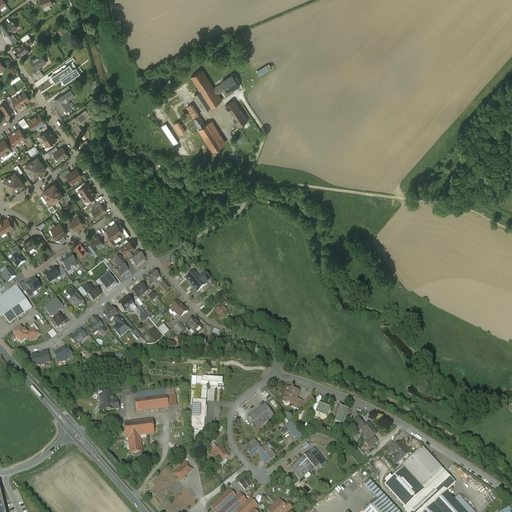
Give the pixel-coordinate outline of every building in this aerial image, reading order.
[(13,21),(8,24),(6,21),(0,25),(0,26),(6,36),(13,31),(15,29),(14,27),(16,26),(13,21)] [(13,34),(9,37),(13,43),(18,40),(13,34)] [(24,42),(15,48),(20,56),(29,50),(27,46),(33,42),(30,38),(24,42)] [(41,54),(30,61),(35,69),(46,62),(41,54)] [(267,65),(257,71),(259,75),(269,68),(267,65)] [(40,69),(34,73),(38,79),(44,75),(40,69)] [(213,87),(202,69),(191,76),(200,90),(195,94),(196,96),(205,110),(221,99),(222,99),(218,93),(214,88),(214,86),(213,87)] [(183,73),(171,81),(177,89),(189,81),(183,73)] [(232,75),(221,81),(222,83),(214,88),(218,93),(226,88),(228,91),(232,89),(232,88),(234,87),(235,88),(239,86),(239,85),(232,75)] [(68,86),(59,92),(61,95),(71,89),(68,86)] [(71,89),(61,95),(53,101),(62,114),(72,108),(67,101),(75,95),(71,89)] [(27,95),(24,91),(18,95),(24,104),(30,100),(27,95)] [(18,95),(12,98),(16,103),(19,108),(24,104),(18,95)] [(247,120),(234,99),(225,105),(239,125),(247,120)] [(8,104),(7,102),(0,106),(7,116),(13,111),(12,110),(8,104)] [(198,115),(190,103),(186,106),(193,117),(198,115)] [(75,119),(73,120),(72,119),(68,122),(78,137),(83,133),(78,125),(90,115),(86,110),(75,118),(75,119)] [(39,113),(28,121),(33,128),(38,124),(40,126),(45,122),(39,113)] [(199,115),(192,119),(197,126),(203,122),(199,115)] [(25,121),(20,124),(24,129),(29,126),(25,121)] [(185,131),(179,121),(174,124),(180,134),(185,131)] [(170,122),(164,124),(174,145),(180,142),(170,122)] [(223,144),(209,122),(205,124),(199,128),(203,135),(208,143),(208,144),(213,151),(223,144)] [(19,128),(15,131),(13,132),(13,133),(9,136),(11,139),(13,142),(13,143),(16,146),(26,138),(24,135),(22,132),(22,131),(19,128)] [(49,129),(40,136),(43,141),(54,134),(52,131),(51,131),(49,129)] [(54,134),(43,141),(47,146),(57,139),(55,137),(54,134)] [(203,135),(194,139),(197,146),(208,143),(203,135)] [(9,146),(4,140),(0,142),(0,154),(2,158),(12,151),(9,146)] [(86,140),(81,144),(85,149),(90,146),(86,140)] [(35,146),(28,151),(31,156),(38,151),(35,146)] [(62,147),(54,153),(54,155),(55,157),(57,157),(59,160),(68,154),(62,147)] [(37,157),(25,165),(33,178),(46,170),(43,165),(43,164),(41,162),(37,157)] [(23,172),(18,165),(14,167),(19,175),(23,172)] [(77,168),(67,175),(71,181),(70,183),(71,184),(72,184),(73,184),(74,184),(74,183),(74,181),(82,176),(77,168)] [(16,172),(4,180),(4,182),(12,193),(24,184),(16,172)] [(82,187),(79,190),(83,195),(92,189),(88,183),(82,187)] [(54,184),(43,191),(51,204),(63,196),(54,184)] [(92,189),(83,195),(86,201),(87,201),(90,199),(96,195),(92,189)] [(68,194),(63,197),(67,202),(71,199),(68,194)] [(242,195),(234,195),(233,204),(241,204),(242,195)] [(95,208),(91,210),(96,217),(105,210),(101,204),(100,204),(95,208)] [(52,205),(47,208),(51,213),(56,210),(52,205)] [(58,212),(53,215),(56,220),(58,218),(61,221),(63,220),(58,212)] [(70,222),(73,227),(75,230),(78,228),(78,229),(81,227),(81,226),(84,224),(78,216),(70,222)] [(9,220),(8,218),(4,221),(3,219),(0,220),(6,231),(13,227),(9,220)] [(13,218),(9,220),(13,227),(13,229),(18,226),(13,218)] [(70,222),(68,219),(63,222),(68,230),(73,227),(70,222)] [(60,223),(51,229),(55,234),(64,228),(60,223)] [(116,223),(106,230),(110,235),(113,239),(119,235),(120,235),(123,233),(123,232),(116,223)] [(64,228),(55,234),(58,239),(67,233),(64,228)] [(107,238),(103,233),(98,236),(103,243),(108,240),(107,238)] [(98,236),(98,235),(91,241),(97,249),(100,247),(100,246),(104,243),(103,243),(98,236)] [(110,235),(107,238),(108,240),(112,245),(116,243),(113,239),(110,235)] [(32,238),(24,243),(29,250),(37,245),(32,238)] [(130,241),(121,248),(129,258),(133,255),(132,255),(130,252),(136,248),(130,241)] [(90,254),(84,245),(77,251),(83,260),(90,254)] [(135,255),(134,257),(133,255),(129,258),(130,260),(136,267),(145,260),(139,252),(135,255)] [(18,253),(11,258),(18,268),(25,262),(18,253)] [(73,259),(70,255),(65,259),(73,269),(77,266),(76,264),(73,259)] [(120,257),(114,262),(118,267),(123,264),(125,263),(120,257)] [(73,269),(65,259),(61,262),(63,266),(67,270),(68,272),(73,269)] [(118,267),(115,270),(120,277),(124,274),(128,271),(123,264),(118,267)] [(56,271),(60,277),(61,279),(66,275),(64,272),(61,268),(56,271)] [(54,269),(44,276),(50,284),(60,277),(56,271),(54,269)] [(10,270),(2,275),(8,283),(16,278),(10,270)] [(155,271),(145,279),(151,285),(156,281),(159,283),(162,280),(155,271)] [(199,278),(194,272),(186,279),(197,292),(211,281),(205,273),(199,278)] [(107,291),(115,284),(109,276),(100,283),(107,291)] [(41,288),(35,280),(26,286),(29,290),(32,294),(33,294),(41,288)] [(171,288),(165,281),(160,285),(166,292),(171,288)] [(147,291),(141,284),(137,287),(138,287),(132,292),(131,292),(137,299),(147,291)] [(31,307),(17,287),(0,298),(0,311),(10,325),(18,319),(17,317),(31,307)] [(81,288),(78,290),(84,298),(87,295),(81,288)] [(88,294),(88,295),(94,301),(102,295),(96,288),(92,291),(88,294)] [(32,294),(29,290),(25,292),(30,299),(34,296),(33,294),(32,294)] [(74,290),(68,295),(72,300),(77,296),(78,296),(79,295),(74,290)] [(153,293),(148,297),(152,301),(157,297),(153,293)] [(78,296),(77,296),(72,300),(69,303),(76,311),(79,308),(80,310),(82,309),(83,310),(84,309),(85,309),(86,308),(86,307),(85,306),(78,296)] [(128,297),(119,304),(125,312),(134,305),(128,297)] [(59,316),(58,314),(64,309),(57,300),(44,310),(52,319),(53,318),(55,320),(59,316)] [(184,309),(178,303),(179,303),(178,302),(171,309),(176,315),(180,319),(180,320),(188,312),(185,308),(184,309)] [(229,314),(222,306),(221,307),(214,313),(220,321),(221,321),(228,315),(229,314)] [(117,315),(118,315),(115,312),(112,308),(103,315),(110,324),(111,324),(109,322),(114,318),(117,315)] [(144,322),(150,318),(152,320),(156,317),(151,310),(141,317),(144,322)] [(120,318),(117,315),(114,318),(120,325),(114,329),(121,338),(130,330),(120,318)] [(66,324),(59,316),(55,320),(51,323),(55,329),(57,327),(59,329),(62,326),(63,327),(66,325),(65,324),(66,324)] [(194,318),(187,324),(187,325),(192,330),(195,333),(201,327),(194,318)] [(99,321),(94,325),(89,329),(93,334),(93,335),(98,331),(103,336),(107,332),(102,328),(103,327),(99,321)] [(166,324),(160,329),(165,336),(171,332),(166,324)] [(185,330),(180,324),(175,328),(174,328),(179,335),(185,330)] [(33,329),(27,334),(30,337),(28,338),(31,342),(40,335),(37,332),(39,330),(34,325),(31,327),(33,329)] [(87,327),(84,329),(90,336),(93,334),(89,329),(87,327)] [(27,334),(25,330),(23,332),(21,329),(14,334),(16,338),(19,342),(19,341),(21,344),(28,338),(30,337),(27,334)] [(90,336),(84,329),(82,331),(87,337),(88,339),(90,336)] [(53,330),(48,334),(52,339),(57,335),(53,330)] [(81,330),(71,339),(76,346),(87,337),(82,331),(81,330)] [(137,333),(133,336),(138,341),(141,339),(137,333)] [(55,355),(56,357),(58,360),(56,361),(58,365),(66,363),(72,356),(69,353),(68,354),(65,349),(55,355)] [(42,356),(38,357),(38,356),(32,358),(33,362),(33,364),(34,368),(40,366),(40,367),(45,366),(45,365),(51,363),(50,360),(48,354),(42,355),(42,356)] [(192,377),(191,387),(201,388),(201,387),(202,387),(202,390),(207,390),(207,387),(214,388),(214,389),(219,389),(219,385),(223,385),(223,380),(192,377)] [(174,389),(134,394),(135,400),(167,396),(175,395),(174,389)] [(299,392),(287,389),(283,401),(294,405),(295,405),(296,400),(299,392)] [(200,400),(192,400),(190,429),(204,430),(207,391),(201,390),(200,400)] [(112,393),(102,394),(98,394),(99,395),(100,395),(102,412),(115,410),(119,409),(118,402),(114,402),(112,393)] [(175,395),(167,396),(169,408),(177,407),(175,395)] [(167,396),(135,400),(137,412),(169,408),(167,396)] [(303,402),(296,400),(295,405),(294,405),(293,408),(301,410),(303,402)] [(265,404),(249,417),(259,429),(275,416),(265,404)] [(329,408),(318,404),(318,405),(315,412),(315,413),(326,417),(329,408)] [(348,410),(340,407),(334,422),(342,425),(348,410)] [(153,420),(124,424),(126,439),(144,436),(155,435),(153,420)] [(369,424),(365,427),(360,421),(353,426),(359,432),(361,430),(369,439),(369,440),(373,437),(377,434),(369,424)] [(285,435),(291,431),(299,442),(305,437),(294,422),(282,430),(285,435)] [(144,436),(129,438),(131,454),(142,453),(141,439),(142,439),(145,439),(145,438),(144,436)] [(369,439),(365,443),(362,446),(366,451),(369,449),(370,449),(374,446),(377,443),(373,437),(369,440),(369,439)] [(266,447),(262,450),(256,442),(255,442),(252,445),(258,452),(262,457),(262,460),(266,464),(274,458),(274,455),(272,452),(270,452),(266,447)] [(392,442),(386,446),(391,451),(396,447),(392,442)] [(396,447),(391,451),(395,455),(391,458),(396,464),(409,452),(400,443),(396,447)] [(248,448),(246,450),(252,457),(256,453),(258,452),(252,445),(248,448)] [(225,451),(221,446),(213,452),(220,462),(228,456),(224,452),(225,451)] [(374,446),(370,449),(369,449),(366,451),(365,452),(368,455),(376,448),(374,446)] [(422,448),(402,466),(404,468),(407,471),(427,452),(422,448)] [(189,449),(182,455),(185,458),(192,452),(189,449)] [(324,461),(317,452),(314,449),(309,453),(319,465),(322,469),(327,465),(324,461)] [(427,452),(407,471),(421,486),(441,468),(427,452)] [(319,465),(309,453),(299,461),(308,473),(309,473),(319,465)] [(185,462),(173,473),(181,481),(193,470),(191,468),(190,469),(188,466),(189,465),(185,462)] [(299,462),(292,468),(301,479),(308,473),(299,462)] [(407,471),(404,468),(385,485),(406,509),(405,510),(406,511),(425,511),(434,505),(456,483),(445,472),(425,491),(421,487),(421,486),(407,471)] [(369,479),(364,484),(378,499),(383,494),(369,479)] [(256,511),(240,494),(237,498),(230,490),(223,497),(219,496),(218,497),(218,500),(211,507),(215,511),(256,511)] [(463,511),(447,493),(445,495),(434,505),(440,511),(463,511)] [(399,511),(383,494),(378,499),(363,511),(399,511)] [(280,500),(268,511),(269,511),(282,511),(284,510),(287,508),(285,506),(280,500)]
